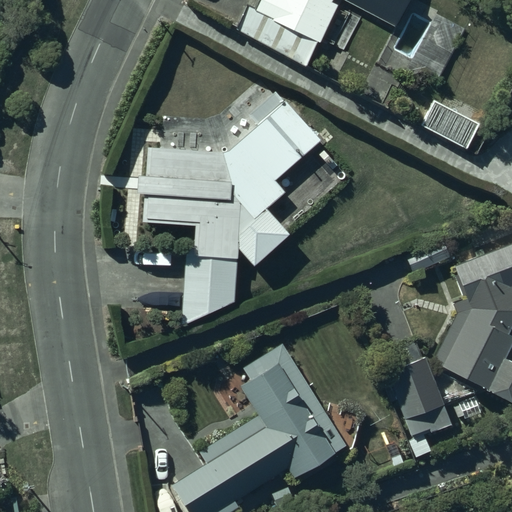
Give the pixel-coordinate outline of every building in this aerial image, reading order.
[(272,29),(317,51),(341,2),(401,31),(416,0),(286,0),(285,3),(278,0),(263,0),(257,13),(275,22),(272,29)] [(192,234),(191,254),(183,254),(178,331),(229,307),(232,264),(234,264),(238,215),(248,228),(283,199),(272,187),(319,147),(277,97),(248,122),(257,132),(224,160),(148,155),(146,184),(136,184),(134,203),(145,203),(143,231),(192,234)] [(475,130),(432,108),(421,129),(464,151),(475,130)] [(412,274),(448,257),(439,238),(404,255),(412,274)] [(511,247),(453,269),(465,301),(433,365),(511,404),(511,365),(501,360),(511,337),(511,310),(508,297),(511,295),(511,247)] [(233,381),(264,430),(169,491),(182,511),(217,511),(288,467),(298,482),(345,451),(280,350),(233,381)] [(442,408),(425,363),(388,377),(406,422),(442,408)]
